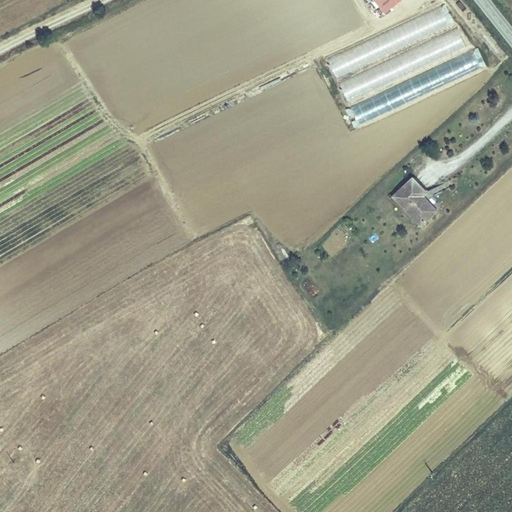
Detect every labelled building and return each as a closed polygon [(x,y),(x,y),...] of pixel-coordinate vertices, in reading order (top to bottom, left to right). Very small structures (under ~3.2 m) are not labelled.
[(397,0),(374,0),(384,12),(397,0)] [(442,8),(356,41),(364,60),(450,28),(442,8)] [(352,123),(487,70),(477,46),(471,48),(463,28),(337,77),(347,102),(344,103),(352,123)] [(336,78),(358,67),(348,48),(327,59),(336,78)] [(425,193),(410,180),(392,198),(421,226),(436,211),(421,197),(425,193)]
